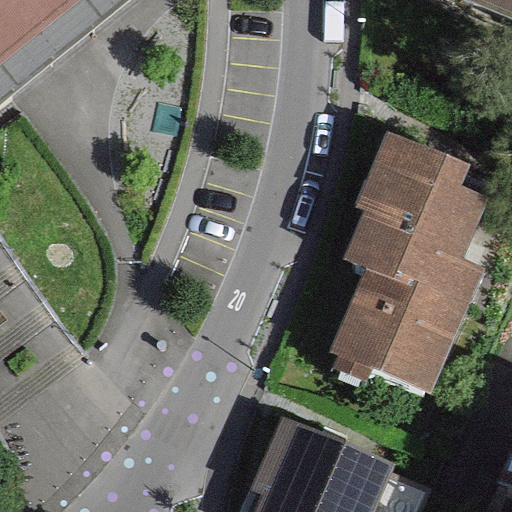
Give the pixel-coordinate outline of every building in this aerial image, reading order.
[(0,0),(0,86),(111,0),(0,0)] [(511,0),(444,0),(511,27),(511,0)] [(342,367),(338,377),(366,388),(371,377),(436,403),(487,279),(466,271),(492,206),(463,194),(472,174),(394,143),(364,215),(371,218),(351,268),(371,276),(335,364),(342,367)] [(423,511),(432,491),(286,428),(259,490),(269,495),(261,511),(423,511)] [(511,511),(511,482),(499,511),(511,511)]
